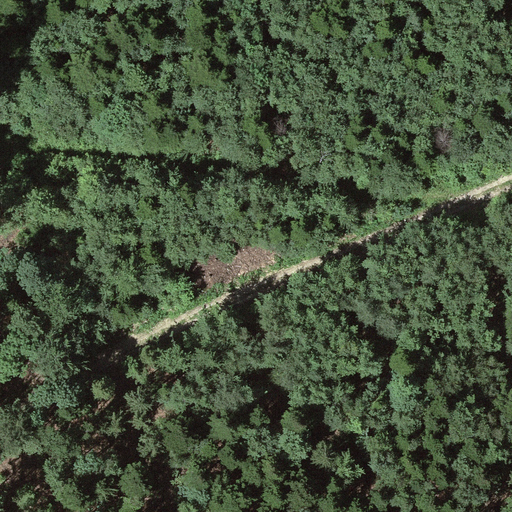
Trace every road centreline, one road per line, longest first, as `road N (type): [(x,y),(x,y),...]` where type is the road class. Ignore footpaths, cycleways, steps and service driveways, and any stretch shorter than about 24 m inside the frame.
road 1 (track): [(0,403),(321,252),(511,187)]
road 2 (track): [(468,202),(329,193),(0,140)]
